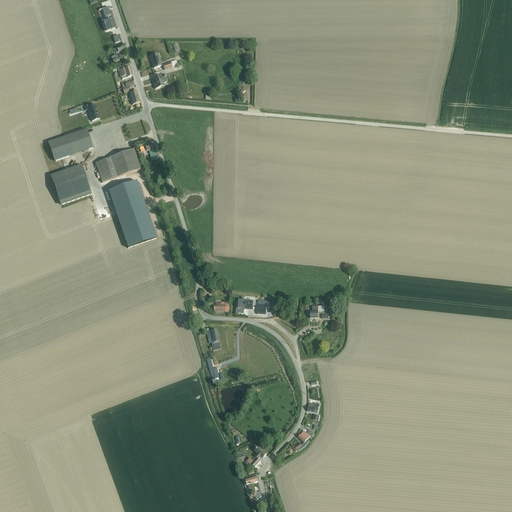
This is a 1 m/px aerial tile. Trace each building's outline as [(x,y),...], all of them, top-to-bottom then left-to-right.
[(113,20),(108,7),(98,11),(106,34),(115,30),(112,20),(113,20)] [(158,54),(150,56),(154,68),(162,66),(158,54)] [(117,55),(111,57),(113,64),(119,62),(117,55)] [(176,61),(163,65),(165,71),(178,66),(176,61)] [(119,68),(112,70),(113,72),(117,70),(118,70),(120,78),(121,78),(122,80),(133,77),(129,65),(122,67),(123,70),(122,70),(121,66),(120,66),(120,65),(118,66),(119,68)] [(164,75),(153,78),(155,84),(154,85),(156,90),(161,88),(162,88),(164,88),(164,87),(165,87),(164,84),(166,83),(164,75)] [(136,92),(129,94),(132,106),(141,103),(139,99),(139,100),(136,92)] [(87,105),(84,106),(85,111),(88,110),(92,122),(100,119),(95,104),(88,107),(87,105)] [(86,130),(48,143),(55,162),(93,148),(86,130)] [(152,145),(140,148),(141,151),(146,150),(147,152),(148,151),(152,161),(158,159),(155,152),(154,149),(153,144),(152,145)] [(110,159),(95,164),(102,183),(131,173),(131,174),(137,172),(136,171),(141,170),(134,150),(110,158),(110,159)] [(81,165),(50,175),(60,206),(92,195),(81,165)] [(110,191),(108,191),(128,248),(157,239),(156,238),(136,182),(137,182),(137,181),(110,191)] [(253,311),(254,302),(239,301),(238,309),(236,309),(235,315),(244,315),(244,310),(253,311)] [(216,306),(214,306),(214,311),(229,312),(229,303),(221,303),(216,303),(216,306)] [(267,306),(258,305),(257,315),(266,316),(267,306)] [(312,311),(308,311),(308,314),(310,314),(310,319),(319,319),(318,312),(325,312),(324,307),(312,307),(312,311)] [(211,332),(207,333),(209,344),(212,344),(213,351),(221,349),(217,330),(211,332)] [(210,358),(207,359),(207,360),(212,380),(213,384),(220,382),(219,378),(220,378),(217,368),(216,368),(213,369),(210,358)] [(308,407),(307,412),(318,414),(320,405),(319,404),(319,402),(316,401),(316,404),(315,403),(314,405),(309,404),(308,407)] [(294,447),(293,448),(296,452),(297,451),(298,452),(305,447),(309,442),(307,441),(311,436),(313,438),(315,435),(309,431),(307,434),(304,432),(298,439),(304,444),(301,446),(300,444),(295,448),(294,447)] [(247,462),(252,465),(255,468),(260,462),(258,460),(261,457),(263,459),(267,455),(266,454),(264,452),(263,452),(258,447),(254,451),(258,455),(256,458),(255,457),(253,461),(250,458),(247,462)] [(249,480),(246,481),(247,486),(249,486),(249,493),(253,493),(252,495),(254,497),(257,501),(262,497),(261,492),(260,492),(258,493),(255,491),(254,484),(259,483),(257,478),(256,475),(249,478),(249,480)]
